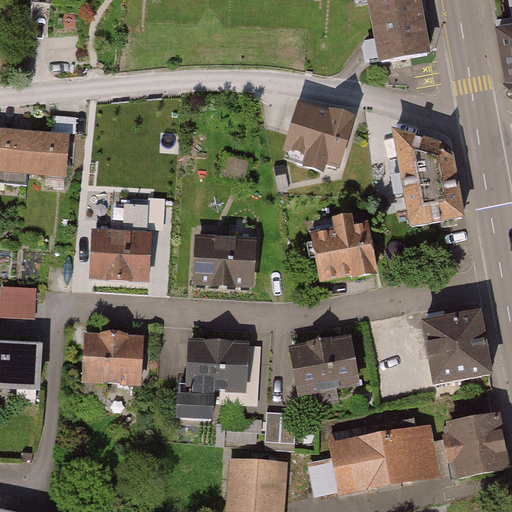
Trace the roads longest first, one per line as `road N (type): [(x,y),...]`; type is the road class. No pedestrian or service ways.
road 1 (residential): [(507,281),(287,320),(59,304),(39,474),(0,479)]
road 2 (residential): [(477,129),(272,83),(159,82),(0,96)]
road 3 (residential): [(477,129),(507,281)]
road 4 (residential): [(456,0),(477,129)]
